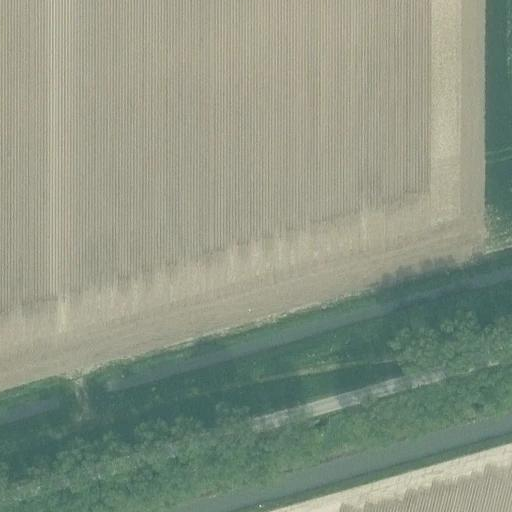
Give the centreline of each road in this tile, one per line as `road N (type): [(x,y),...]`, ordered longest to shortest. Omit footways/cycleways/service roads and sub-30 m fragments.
road 1 (unclassified): [(0,498),(511,352)]
road 2 (track): [(511,347),(477,345),(215,386),(0,451)]
